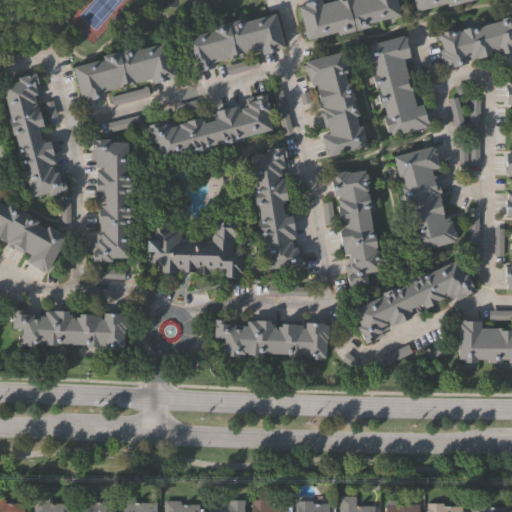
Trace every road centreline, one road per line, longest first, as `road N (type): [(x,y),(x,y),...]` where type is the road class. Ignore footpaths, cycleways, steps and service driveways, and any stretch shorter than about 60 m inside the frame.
road 1 (secondary): [(511,407),(155,400)]
road 2 (secondary): [(153,435),(475,441)]
road 3 (secondary): [(155,400),(0,391)]
